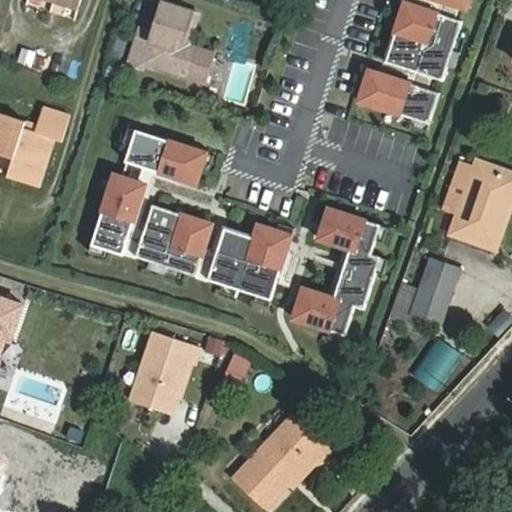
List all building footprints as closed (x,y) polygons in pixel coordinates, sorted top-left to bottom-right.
[(407,0),(407,3),(463,22),(467,8),(443,0),(407,0)] [(470,0),(443,0),(467,8),(470,0)] [(129,64),(143,69),(145,64),(205,82),(214,53),(190,45),(201,14),(165,3),(155,32),(141,28),(129,64)] [(407,3),(387,61),(410,69),(433,77),(442,80),(463,22),(407,3)] [(20,49),(15,64),(40,71),(45,57),(20,49)] [(110,59),(104,77),(117,81),(122,63),(110,59)] [(410,69),(405,83),(428,90),(433,77),(410,69)] [(405,83),(370,70),(360,100),(429,124),(440,94),(428,90),(405,83)] [(62,141),(71,115),(45,107),(38,131),(25,127),(27,121),(0,112),(0,153),(15,159),(9,177),(40,187),(55,139),(62,141)] [(207,154),(138,131),(128,162),(179,179),(198,184),(207,154)] [(128,162),(123,177),(147,185),(141,201),(148,203),(156,178),(177,185),(179,179),(128,162)] [(511,188),(511,175),(477,163),(476,166),(453,232),(498,247),(510,212),(504,210),(511,188)] [(123,177),(116,175),(93,245),(124,255),(141,201),(147,185),(123,177)] [(213,225),(154,205),(137,257),(196,276),(213,225)] [(381,226),(330,209),(320,239),(351,249),(371,256),(381,226)] [(209,280),(272,300),(293,236),(259,225),(255,238),(225,228),(209,280)] [(371,256),(351,249),(334,300),(355,306),(364,310),(381,259),(371,256)] [(461,268),(432,258),(412,315),(440,325),(461,268)] [(334,300),(304,290),(294,319),(345,336),(355,306),(334,300)] [(197,351),(152,338),(132,407),(170,418),(186,365),(192,367),(197,351)] [(220,384),(241,390),(250,359),(229,354),(220,384)] [(265,509),(311,460),(317,466),(333,450),(296,415),(235,480),(265,509)]
